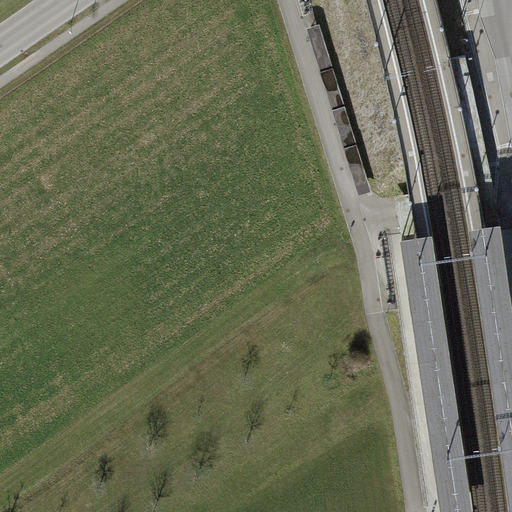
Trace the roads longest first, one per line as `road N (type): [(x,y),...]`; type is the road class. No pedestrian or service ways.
road 1 (track): [(357,220),(393,216),(439,511)]
road 2 (track): [(357,220),(400,401),(415,511)]
road 3 (track): [(286,0),(357,220)]
